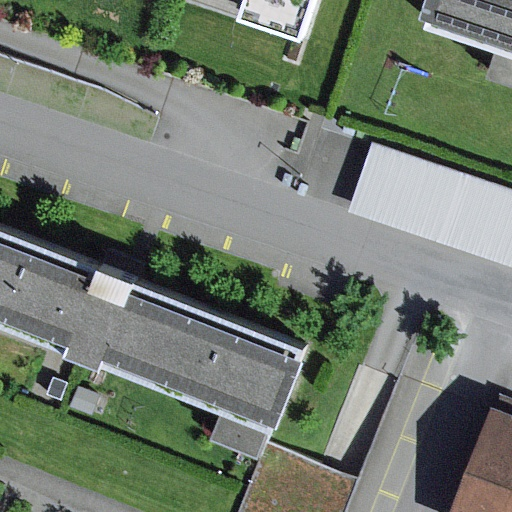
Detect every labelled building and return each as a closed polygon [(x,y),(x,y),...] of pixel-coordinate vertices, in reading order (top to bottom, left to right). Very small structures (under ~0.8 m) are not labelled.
[(192,0),(305,38),(315,0),(192,0)] [(511,0),(424,0),(415,28),(495,54),(485,84),(511,93),(511,0)] [(511,195),(373,148),(349,219),(511,273),(511,195)] [(304,355),(0,238),(0,336),(217,421),(206,447),(255,465),(265,440),(270,442),(304,355)] [(511,511),(511,419),(491,412),(452,511),(511,511)] [(350,511),(361,484),(275,451),(251,511),(350,511)]
